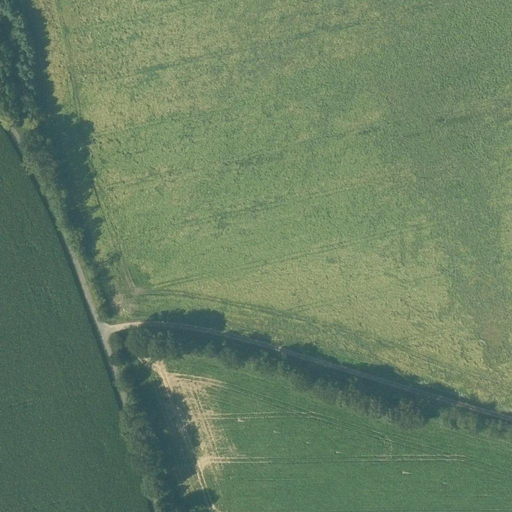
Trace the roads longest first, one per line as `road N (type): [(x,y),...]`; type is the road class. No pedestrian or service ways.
road 1 (unclassified): [(157,511),(77,256),(0,108)]
road 2 (track): [(23,0),(45,103),(40,118),(15,133)]
